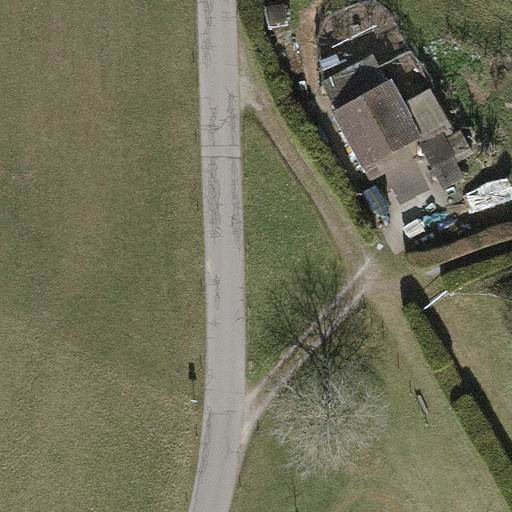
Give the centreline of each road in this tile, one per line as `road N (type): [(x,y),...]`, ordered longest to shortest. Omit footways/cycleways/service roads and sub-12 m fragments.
road 1 (unclassified): [(208,511),(229,432),(217,0)]
road 2 (track): [(229,432),(365,275),(219,57)]
